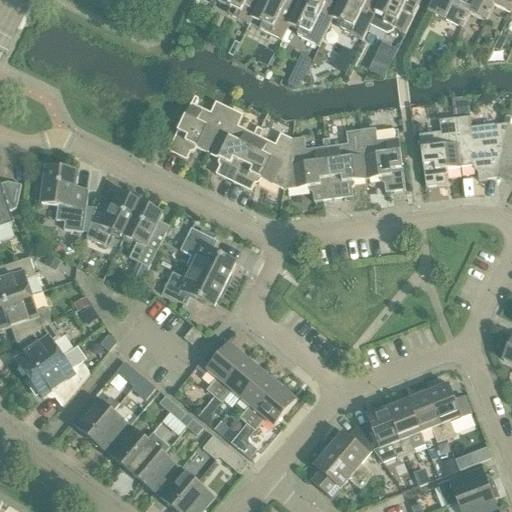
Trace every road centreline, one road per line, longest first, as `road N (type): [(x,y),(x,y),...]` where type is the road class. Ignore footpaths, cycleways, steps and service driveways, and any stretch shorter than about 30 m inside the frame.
road 1 (residential): [(275,240),(58,137),(21,144),(0,136)]
road 2 (residential): [(511,228),(481,214),(275,240)]
road 3 (residential): [(336,403),(328,383),(249,311),(275,240)]
road 4 (residential): [(243,511),(336,403)]
road 5 (residential): [(336,403),(464,349)]
road 6 (tertiary): [(110,511),(0,428)]
road 7 (residential): [(511,469),(464,349)]
